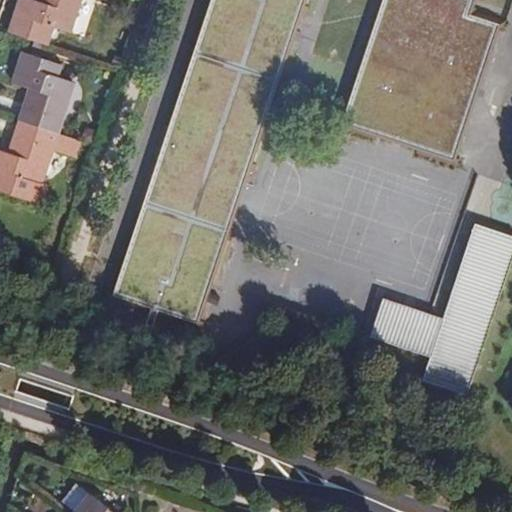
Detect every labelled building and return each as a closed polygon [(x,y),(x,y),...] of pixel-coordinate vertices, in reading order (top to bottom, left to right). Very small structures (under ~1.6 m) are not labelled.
[(70,32),(80,0),(38,0),(38,1),(34,0),(20,0),(9,32),(28,38),(47,44),(54,26),(70,32)] [(304,0),(213,0),(171,128),(164,126),(137,208),(142,210),(115,294),(108,292),(106,299),(201,330),(204,323),(197,320),(224,239),(230,241),(233,233),(227,230),(245,180),(251,181),(256,166),(251,164),(292,40),(297,41),(300,33),(295,31),(300,15),(306,16),(308,9),(303,6),(304,0)] [(472,0),(468,14),(424,0),(384,0),(344,121),(338,119),(334,127),(374,141),(377,134),(418,148),(416,154),(458,168),(460,160),(454,158),(498,26),(504,28),(507,21),(477,10),(480,0),(472,0)] [(472,0),(424,0),(468,14),(472,0)] [(57,77),(66,51),(47,44),(28,38),(14,83),(31,89),(21,121),(59,133),(74,83),(57,77)] [(54,146),(62,148),(67,136),(59,133),(21,121),(10,152),(0,149),(0,190),(39,204),(46,186),(42,184),(54,146)] [(74,153),(78,141),(67,136),(62,148),(74,153)] [(431,321),(433,315),(384,299),(371,335),(431,356),(423,379),(466,394),(511,255),(511,236),(476,224),(455,286),(460,287),(458,297),(452,295),(444,319),(442,324),(431,321)] [(444,319),(433,315),(431,321),(442,324),(444,319)] [(75,511),(89,493),(77,484),(63,502),(75,511)] [(74,511),(112,511),(89,493),(75,511),(74,511)]
